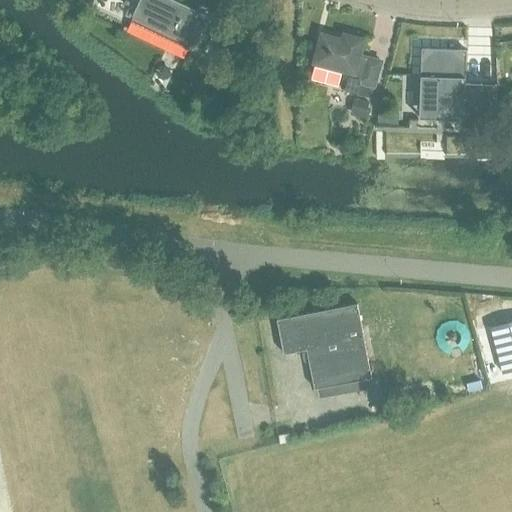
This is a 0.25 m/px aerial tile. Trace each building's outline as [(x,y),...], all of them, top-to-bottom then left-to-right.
[(123,0),(137,6),(133,13),(134,14),(131,20),(189,49),(193,41),(194,42),(207,13),(204,12),(203,14),(172,0),(123,0)] [(316,63),(313,74),(341,81),(343,70),(350,72),(345,90),(358,94),(361,83),(375,86),(382,61),(360,55),(365,40),(351,36),(349,42),(323,34),(315,62),(316,63)] [(467,48),(422,47),(421,118),(463,119),(463,125),(495,127),(497,84),(465,83),(467,48)] [(355,98),(351,115),(366,119),(370,102),(355,98)] [(315,389),(372,378),(358,304),(277,319),(284,354),(307,349),(315,389)] [(443,327),(457,341),(467,331),(452,317),(443,327)] [(493,348),(511,342),(511,325),(511,322),(488,329),(493,348)] [(511,367),(500,370),(502,381),(511,378),(511,367)] [(475,385),(490,380),(486,369),(472,374),(475,385)] [(133,457),(132,442),(143,441),(141,421),(114,423),(118,459),(133,457)]
